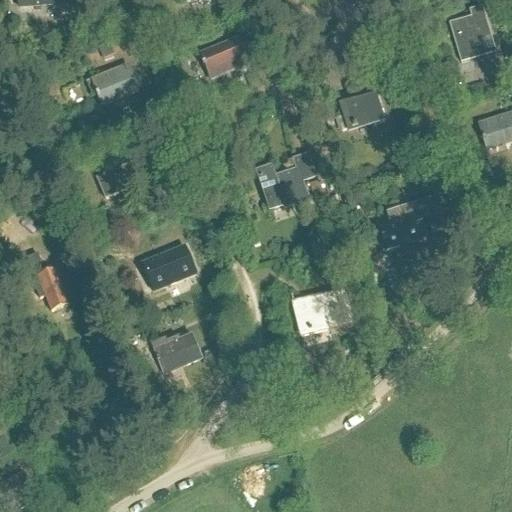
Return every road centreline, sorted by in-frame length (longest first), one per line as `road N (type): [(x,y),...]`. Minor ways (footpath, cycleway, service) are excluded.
road 1 (track): [(193,466),(202,439),(241,390),(257,340),(252,304),(215,215),(216,158),(244,111),(327,53),(365,0)]
road 2 (unclassified): [(117,511),(205,461),(348,419),(511,265)]
